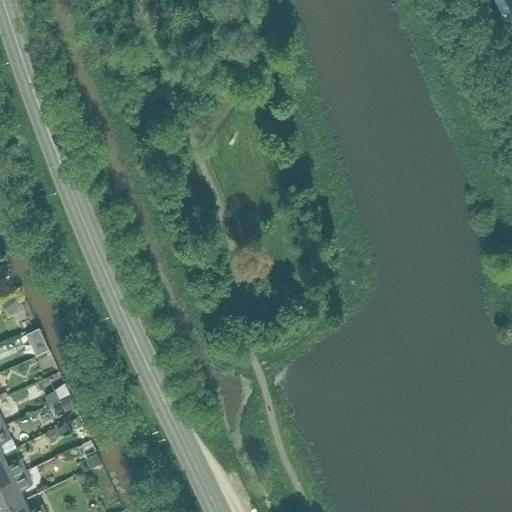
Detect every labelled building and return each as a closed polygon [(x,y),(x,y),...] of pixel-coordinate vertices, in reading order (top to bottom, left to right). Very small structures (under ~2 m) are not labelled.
[(16,302),(4,310),(12,323),(25,315),(16,302)] [(18,336),(25,354),(43,348),(37,329),(18,336)] [(0,453),(2,453),(0,448),(0,440),(9,437),(3,424),(0,425),(0,453)] [(6,463),(2,453),(0,453),(0,481),(24,470),(18,457),(6,463)] [(95,488),(106,484),(100,468),(89,472),(95,488)] [(24,470),(0,481),(0,508),(23,498),(18,488),(30,482),(24,470)] [(28,509),(23,498),(0,508),(0,511),(44,511),(40,503),(28,509)]
